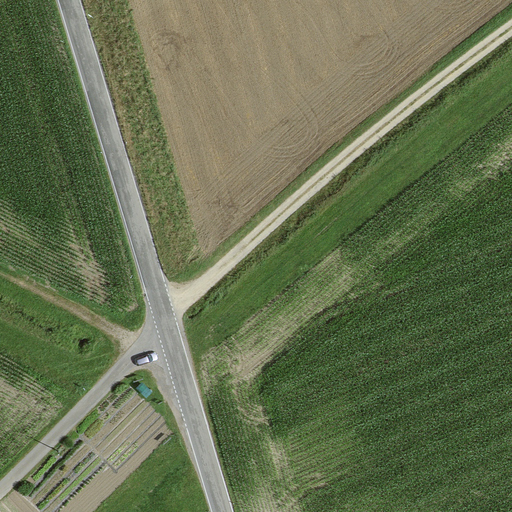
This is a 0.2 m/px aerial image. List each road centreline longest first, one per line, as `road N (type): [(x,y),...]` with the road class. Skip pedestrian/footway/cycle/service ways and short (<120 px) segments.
road 1 (track): [(165,320),(379,128),(511,27)]
road 2 (unclassified): [(69,0),(165,320)]
road 3 (residential): [(0,488),(165,320)]
road 4 (unclassified): [(165,320),(222,511)]
road 5 (track): [(141,346),(0,269)]
